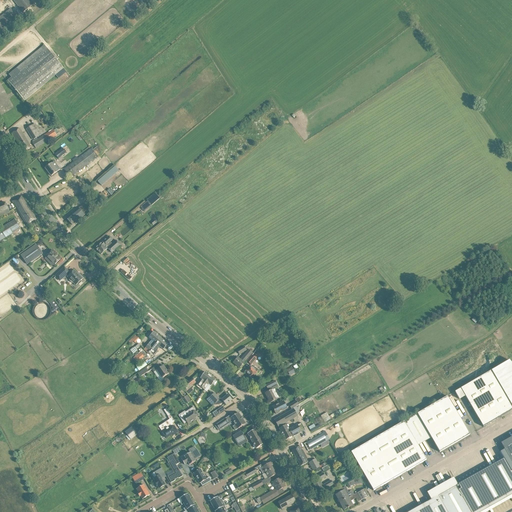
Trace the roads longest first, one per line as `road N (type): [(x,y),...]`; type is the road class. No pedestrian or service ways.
road 1 (tertiary): [(248,397),(127,298),(61,231),(0,138)]
road 2 (unclassified): [(511,424),(356,511)]
road 3 (tertiary): [(315,511),(248,397)]
